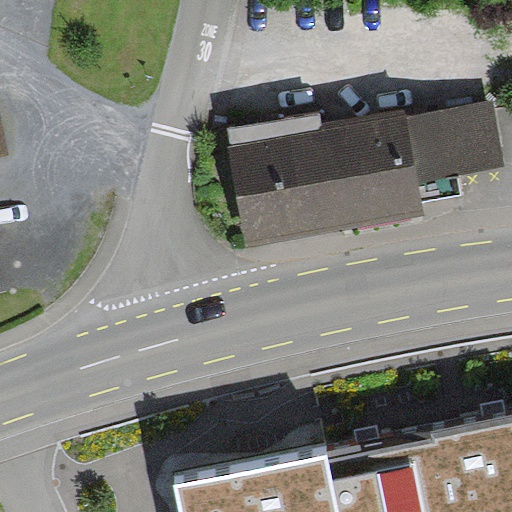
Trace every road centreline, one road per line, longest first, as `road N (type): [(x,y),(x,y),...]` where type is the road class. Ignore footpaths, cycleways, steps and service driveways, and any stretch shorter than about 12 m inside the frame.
road 1 (residential): [(176,340),(163,286),(157,178),(201,0)]
road 2 (secondary): [(511,268),(176,340)]
road 3 (secondary): [(176,340),(0,397)]
